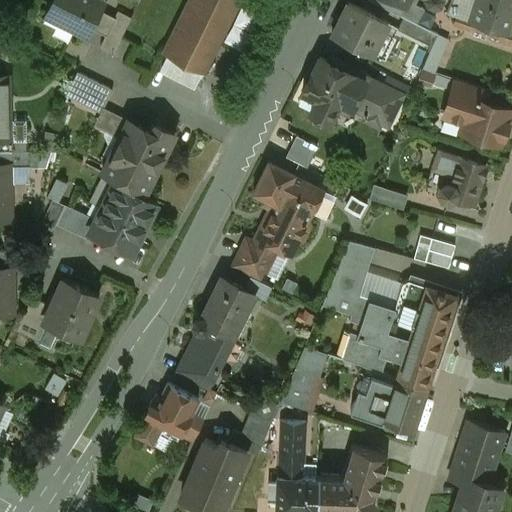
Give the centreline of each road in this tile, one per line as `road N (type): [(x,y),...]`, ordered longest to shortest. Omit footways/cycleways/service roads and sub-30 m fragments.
road 1 (tertiary): [(317,0),(171,295),(37,511)]
road 2 (residential): [(511,211),(408,511)]
